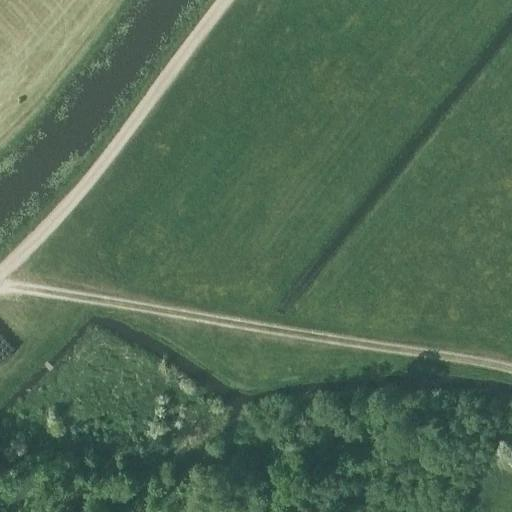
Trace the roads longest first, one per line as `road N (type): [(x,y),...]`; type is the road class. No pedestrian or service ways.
road 1 (track): [(0,281),(511,370)]
road 2 (track): [(0,276),(113,151),(222,0)]
